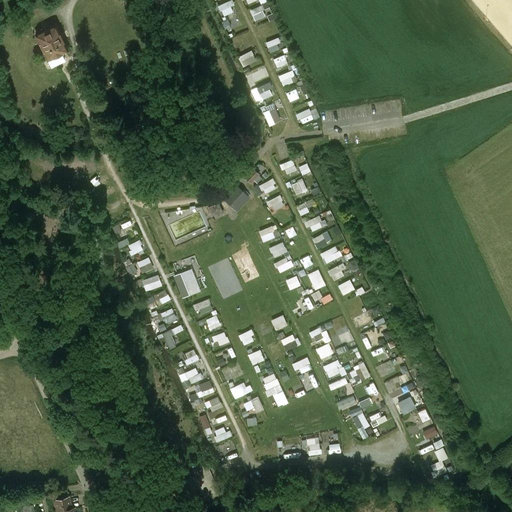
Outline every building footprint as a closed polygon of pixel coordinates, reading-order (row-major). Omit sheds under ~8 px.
[(233,5),(238,3),(236,0),(231,0),(220,5),(225,15),(236,11),(233,5)] [(265,3),(251,10),(255,18),(269,11),(265,3)] [(235,27),(231,17),(224,20),(227,29),(235,27)] [(55,25),(35,35),(47,60),(67,50),(55,25)] [(269,50),(285,43),(281,35),(265,42),(269,50)] [(255,50),(240,55),(243,65),(258,61),(255,50)] [(271,60),(275,70),(287,65),(283,54),(271,60)] [(290,57),(295,69),(299,67),(294,55),(290,57)] [(255,81),(268,76),(264,66),(251,71),(255,81)] [(293,76),(296,75),(294,69),(279,74),(283,86),(295,82),(293,76)] [(260,88),(265,98),(274,93),(269,83),(260,88)] [(297,88),(287,92),(290,99),(300,96),(297,88)] [(272,125),(284,119),(275,101),(263,107),(272,125)] [(308,103),(296,108),(300,119),(312,114),(308,103)] [(185,161),(170,152),(165,161),(179,170),(185,161)] [(283,163),(287,174),(299,169),(295,158),(283,163)] [(304,174),(313,170),(309,162),(300,166),(304,174)] [(245,179),(251,184),(259,175),(253,170),(245,179)] [(273,177),(256,187),(261,196),(279,186),(273,177)] [(296,193),(307,191),(305,180),(294,182),(296,193)] [(250,198),(237,186),(224,201),(237,213),(250,198)] [(282,193),(266,201),(272,212),(287,204),(282,193)] [(308,201),(297,205),(301,215),(311,211),(308,201)] [(219,203),(209,207),(211,214),(218,211),(220,215),(219,215),(221,219),(226,217),(224,213),(223,213),(219,203)] [(319,216),(308,221),(313,231),(324,226),(319,216)] [(135,217),(115,225),(118,233),(138,224),(135,217)] [(277,223),(260,231),(266,241),(282,233),(277,223)] [(298,224),(285,228),(288,238),(301,234),(298,224)] [(319,248),(335,240),(329,229),(314,238),(319,248)] [(122,248),(133,243),(130,238),(120,242),(122,248)] [(128,245),(132,256),(146,250),(142,240),(128,245)] [(283,241),(271,247),(276,257),(288,251),(283,241)] [(338,245),(323,251),(327,262),(342,256),(338,245)] [(304,271),(316,262),(310,253),(298,261),(304,271)] [(152,256),(140,262),(145,273),(157,267),(152,256)] [(296,266),(292,257),(277,263),(280,272),(296,266)] [(124,262),(131,276),(139,273),(133,259),(124,262)] [(344,269),(348,267),(344,261),(329,270),(335,280),(346,274),(344,269)] [(309,273),(316,289),(328,284),(320,268),(309,273)] [(176,275),(174,276),(184,298),(189,296),(180,273),(176,275)] [(144,280),(148,291),(165,286),(161,274),(144,280)] [(298,274),(287,279),(291,290),(302,285),(298,274)] [(339,284),(344,294),(357,288),(352,278),(339,284)] [(168,289),(146,299),(149,306),(171,297),(168,289)] [(313,293),(316,299),(323,296),(321,290),(313,293)] [(306,300),(310,309),(316,306),(311,297),(306,300)] [(195,304),(197,309),(213,304),(211,298),(195,304)] [(200,314),(215,308),(213,304),(199,310),(200,314)] [(175,307),(163,312),(167,323),(180,318),(175,307)] [(354,316),(356,323),(360,322),(361,326),(375,322),(372,311),(354,316)] [(219,314),(207,319),(212,329),(223,324),(219,314)] [(287,314),(273,319),(278,330),(291,325),(287,314)] [(330,321),(322,325),(325,331),(333,327),(330,321)] [(329,329),(324,331),(322,326),(311,330),(313,336),(324,332),(327,341),(332,339),(329,329)] [(246,345),(258,339),(253,328),(241,334),(246,345)] [(172,343),(166,345),(168,351),(192,340),(186,329),(169,336),(172,343)] [(227,330),(213,335),(216,342),(220,340),(221,345),(231,342),(227,330)] [(341,346),(356,341),(351,330),(337,335),(341,346)] [(317,341),(325,337),(323,333),(315,337),(317,341)] [(375,333),(363,338),(368,349),(379,343),(375,333)] [(287,350),(299,346),(295,334),(283,338),(287,350)] [(272,355),(283,350),(279,340),(268,345),(272,355)] [(330,341),(316,348),(322,359),(336,352),(330,341)] [(234,346),(228,349),(233,358),(239,355),(234,346)] [(187,359),(188,363),(201,360),(198,348),(188,351),(190,358),(187,359)] [(221,365),(229,363),(227,356),(219,359),(221,365)] [(296,361),(300,373),(314,368),(310,357),(296,361)] [(266,358),(254,361),(256,371),(269,368),(266,358)] [(342,358),(325,364),(331,380),(348,374),(342,358)] [(368,363),(351,368),(354,379),(362,376),(363,379),(372,376),(368,363)] [(236,365),(224,370),(229,379),(240,374),(236,365)] [(187,386),(205,378),(199,366),(181,374),(187,386)] [(401,378),(404,385),(411,381),(408,374),(401,378)] [(333,390),(351,382),(348,375),(330,383),(333,390)] [(389,391),(400,387),(398,378),(386,381),(389,391)] [(376,380),(370,382),(374,393),(380,391),(376,380)] [(233,387),(236,398),(252,392),(248,381),(233,387)] [(275,387),(265,391),(268,396),(277,392),(275,387)] [(393,398),(402,409),(412,402),(403,390),(393,398)] [(355,393),(338,401),(342,409),(359,401),(355,393)] [(211,411),(225,405),(220,395),(207,401),(211,411)] [(261,396),(245,403),(248,410),(257,406),(260,411),(266,408),(261,396)] [(421,410),(425,421),(433,418),(428,407),(421,410)] [(366,411),(355,416),(361,429),(372,424),(366,411)] [(390,420),(388,414),(383,416),(381,412),(372,416),(375,426),(390,420)] [(201,416),(206,428),(213,425),(208,413),(201,416)] [(250,425),(259,424),(259,417),(249,417),(250,425)] [(430,438),(441,433),(437,425),(426,430),(430,438)] [(218,440),(235,437),(232,427),(218,430),(219,435),(217,435),(218,440)] [(341,432),(334,433),(335,449),(342,448),(341,432)] [(437,448),(446,445),(443,439),(435,442),(437,448)] [(292,454),(292,441),(281,441),(281,454),(292,454)] [(310,445),(313,455),(325,452),(322,442),(310,445)] [(440,461),(430,465),(435,477),(449,471),(444,459),(450,457),(445,446),(436,450),(440,461)] [(225,461),(239,455),(238,451),(224,457),(225,461)] [(449,471),(454,470),(450,458),(445,460),(449,471)] [(69,497),(54,500),(56,511),(59,511),(71,509),(69,497)]
